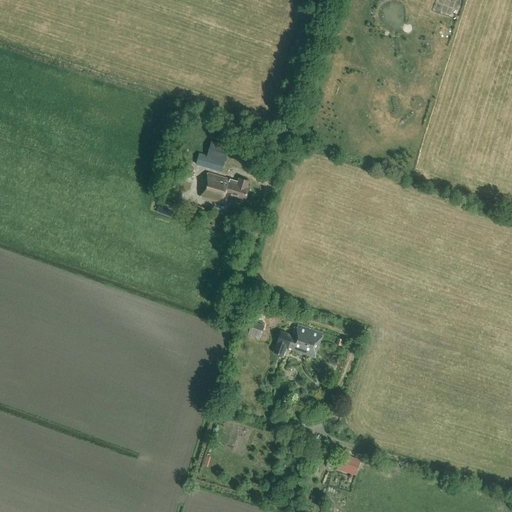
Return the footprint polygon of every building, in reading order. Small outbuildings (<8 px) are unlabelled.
[(200,154),(196,165),(221,172),(228,147),(210,143),(207,156),(200,154)] [(232,181),(230,180),(230,179),(208,172),(201,197),(225,205),(227,198),(228,199),(239,202),(240,201),(241,199),(245,200),(249,186),(248,186),(250,181),(239,178),(238,181),(233,180),(232,181)] [(175,219),(179,220),(183,208),(179,207),(161,200),(157,212),(175,219)] [(265,325),(252,321),(247,336),(260,339),(265,325)] [(294,326),(291,334),(281,331),(274,352),(283,356),(286,348),(314,358),(323,333),(298,324),(297,327),(294,326)] [(355,472),(359,459),(344,454),(340,468),(355,472)]
